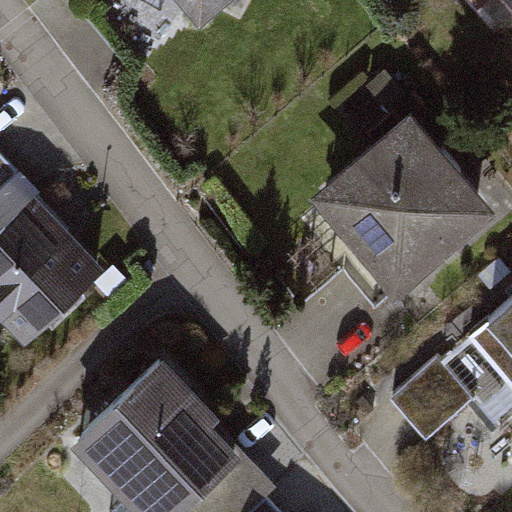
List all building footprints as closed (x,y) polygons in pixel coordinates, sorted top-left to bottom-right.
[(183,0),(204,24),(233,0),(183,0)] [(501,214),(412,109),(312,192),(401,298),(501,214)] [(0,147),(0,195),(26,171),(2,145),(0,147)] [(107,265),(40,193),(0,229),(0,306),(28,337),(107,265)] [(511,305),(477,337),(511,376),(511,305)] [(240,423),(165,350),(77,441),(149,511),(178,511),(188,503),(197,511),(258,511),(282,487),(229,435),(240,423)]
